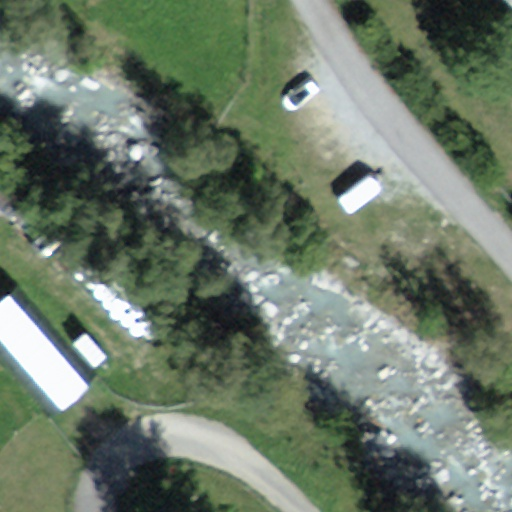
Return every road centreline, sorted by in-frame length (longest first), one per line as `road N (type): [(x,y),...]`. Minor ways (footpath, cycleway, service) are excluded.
road 1 (track): [(327,0),(459,191),(511,249)]
road 2 (residential): [(315,511),(263,452),(151,427),(91,492),(92,511)]
